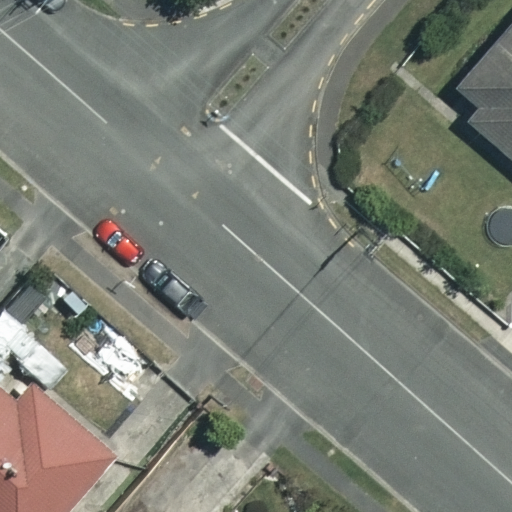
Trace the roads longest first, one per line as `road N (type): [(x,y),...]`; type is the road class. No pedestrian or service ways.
road 1 (tertiary): [(511,483),(164,169)]
road 2 (residential): [(311,0),(164,169)]
road 3 (tertiary): [(164,169),(0,27)]
